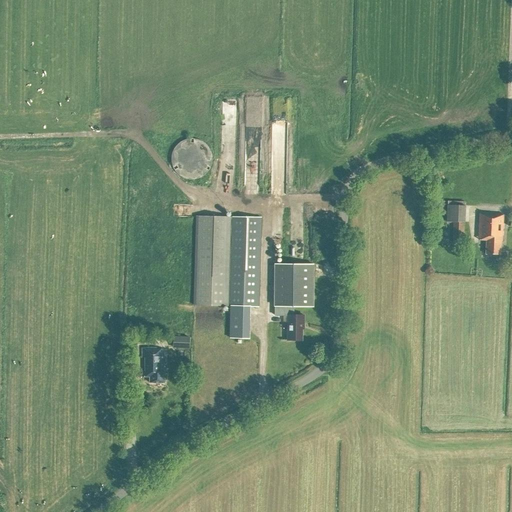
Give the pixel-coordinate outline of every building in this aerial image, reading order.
[(174,149),(172,154),(171,159),(172,164),(174,169),(177,173),(182,177),(186,179),(192,179),(197,179),(202,177),(206,173),(209,169),(211,164),(212,159),(211,154),(209,149),(206,145),(202,141),(197,139),(192,139),(186,139),(182,141),(177,145),(174,149)] [(452,242),(463,242),(465,206),(448,205),(447,221),(453,222),(452,242)] [(500,255),(501,241),(502,241),(503,215),(480,214),(478,240),(486,240),(486,254),(500,255)] [(261,218),(197,217),(194,305),(230,306),(229,338),(249,339),(250,306),(258,307),(261,218)] [(287,323),(287,340),(302,340),(302,323),(304,323),(304,315),(294,315),(294,305),(312,305),(313,263),(275,263),(275,315),(283,316),(283,322),(287,323)] [(180,341),(180,348),(188,348),(189,337),(172,336),(172,341),(180,341)] [(163,372),(163,350),(155,349),(156,348),(142,348),(142,377),(149,377),(149,383),(164,383),(165,372),(163,372)]
